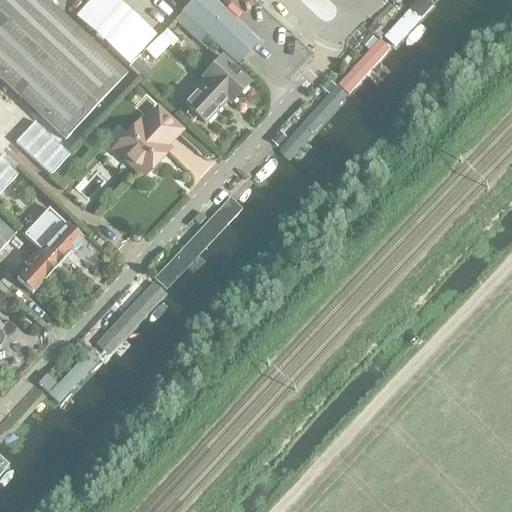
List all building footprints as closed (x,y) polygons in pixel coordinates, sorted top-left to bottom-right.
[(0,0),(0,79),(65,141),(125,76),(43,0),(0,0)] [(210,0),(192,0),(182,12),(238,64),(257,44),(210,0)] [(395,60),(451,1),(450,0),(413,0),(374,41),(395,60)] [(395,60),(374,41),(331,88),(352,107),(395,60)] [(230,105),(250,84),(221,56),(200,78),(203,82),(225,103),(227,102),(230,105)] [(204,125),(225,103),(203,82),(182,104),(204,125)] [(272,152),(293,171),(352,107),(331,88),(272,152)] [(154,157),(163,148),(178,133),(157,112),(142,128),(139,125),(115,149),(143,177),(146,173),(151,173),(155,169),(155,164),(158,161),(154,157)] [(34,123),(15,143),(50,176),(69,156),(34,123)] [(18,174),(1,158),(0,159),(0,194),(10,183),(18,174)] [(248,220),(227,200),(150,282),(170,302),(248,220)] [(23,236),(37,250),(57,268),(73,250),(77,250),(80,247),(80,243),(83,240),(67,226),(66,227),(48,210),(23,236)] [(0,251),(14,237),(0,223),(0,251)] [(27,268),(15,280),(31,295),(57,268),(37,250),(23,264),(27,268)] [(170,302),(149,283),(85,354),(105,373),(170,302)] [(44,398),(65,417),(105,373),(85,354),(44,398)] [(0,482),(9,473),(9,472),(0,464),(0,482)]
